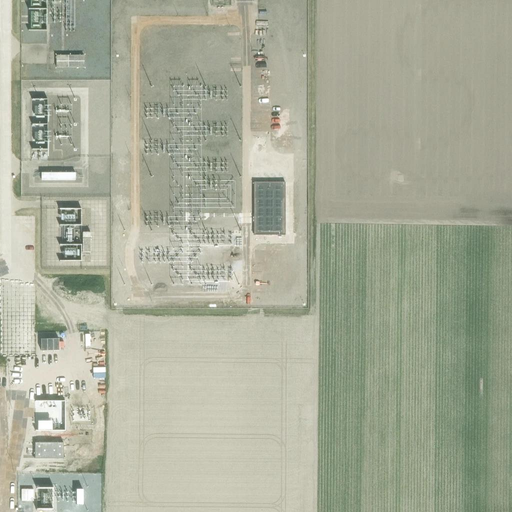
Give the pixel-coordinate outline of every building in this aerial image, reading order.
[(83,56),(55,56),(55,68),(83,68),(83,56)] [(323,71),(323,120),(347,120),(349,71),(323,71)] [(75,172),(41,172),(41,181),(75,181),(75,172)] [(253,181),(253,234),(285,234),(285,181),(253,181)] [(82,232),(82,252),(90,252),(90,232),(82,232)] [(322,344),(322,356),(344,356),(344,338),(322,338),(322,344)] [(263,344),(263,356),(293,356),(293,344),(263,344)] [(293,344),(293,356),(322,356),(322,344),(293,344)] [(63,459),(63,443),(34,443),(34,459),(63,459)]
